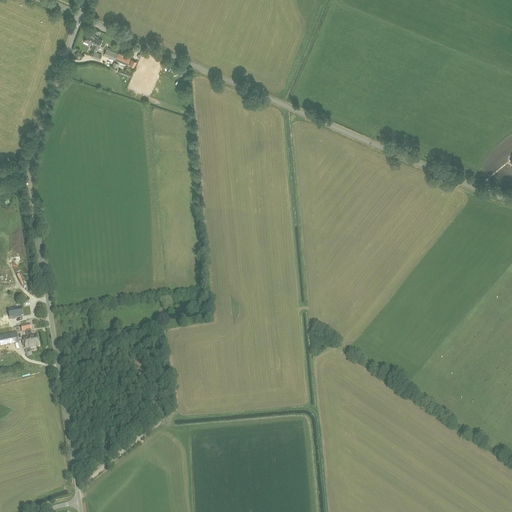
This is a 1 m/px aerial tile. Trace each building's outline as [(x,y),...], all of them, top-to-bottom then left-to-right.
[(98,46),(99,47),(102,39),(97,37),(87,33),(83,41),(93,45),(91,49),(96,51),(98,46)] [(92,56),(101,60),(103,54),(94,50),(92,56)] [(105,54),(116,59),(117,55),(118,54),(107,50),(105,54)] [(115,59),(128,65),(130,60),(117,55),(116,59),(115,59)] [(22,308),(8,310),(10,318),(23,316),(22,308)] [(21,326),(22,331),(26,331),(27,336),(23,337),(26,349),(39,346),(37,335),(32,336),(30,330),(31,330),(30,324),(21,326)] [(11,340),(16,339),(15,333),(0,335),(0,345),(11,343),(11,340)]
